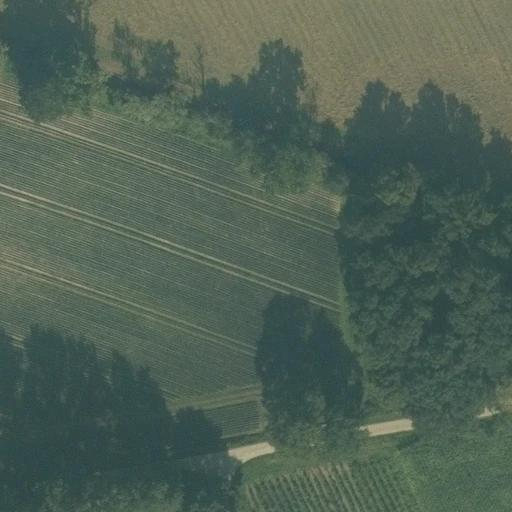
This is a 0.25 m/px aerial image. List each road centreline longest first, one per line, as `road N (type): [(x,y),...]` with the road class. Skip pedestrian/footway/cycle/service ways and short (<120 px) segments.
road 1 (track): [(0,23),(511,204)]
road 2 (residential): [(511,402),(205,460),(227,511)]
road 3 (track): [(205,460),(0,494)]
